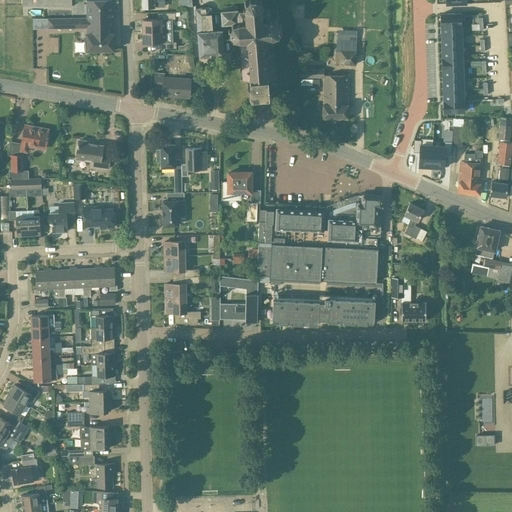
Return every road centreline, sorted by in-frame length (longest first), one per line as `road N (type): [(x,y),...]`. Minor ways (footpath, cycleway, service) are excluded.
road 1 (tertiary): [(390,172),(316,142),(134,112)]
road 2 (residential): [(405,334),(142,333)]
road 3 (residential): [(0,369),(13,328),(11,253),(138,247)]
road 4 (unclassified): [(147,511),(142,333)]
road 5 (residential): [(390,172),(419,101),(419,8)]
road 6 (residential): [(419,8),(498,5),(504,94)]
road 7 (tertiary): [(134,112),(0,84)]
road 8 (unclassified): [(138,247),(134,112)]
road 9 (tertiary): [(511,224),(390,172)]
